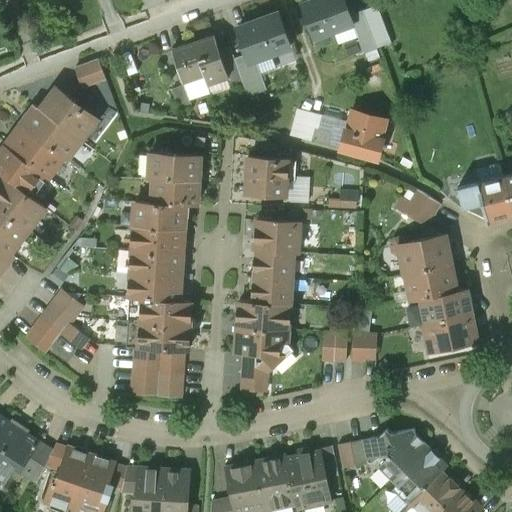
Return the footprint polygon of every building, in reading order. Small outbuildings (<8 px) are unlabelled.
[(348,0),(311,0),(303,3),(314,37),(354,23),(356,23),(353,13),(348,0)] [(379,4),(363,10),(377,47),(392,42),(379,4)] [(363,10),(353,13),(356,23),(354,23),(364,52),(377,47),(363,10)] [(280,12),(239,26),(248,54),(250,60),(291,46),(280,12)] [(223,59),(215,35),(194,42),(207,82),(208,83),(227,76),(228,76),(223,59)] [(194,41),(173,48),(185,84),(186,89),(207,82),(194,42),(194,41)] [(248,54),(236,58),(243,80),(248,96),(261,91),(250,60),(248,54)] [(236,58),(235,55),(223,59),(228,76),(227,76),(230,84),(243,80),(236,58)] [(98,58),(76,66),(83,87),(106,79),(98,58)] [(185,84),(173,88),(179,109),(192,105),(186,89),(185,84)] [(97,119),(55,88),(40,108),(81,140),(97,119)] [(81,140),(40,108),(35,104),(20,124),(63,157),(63,158),(66,160),(81,140)] [(385,120),(353,111),(349,125),(340,123),(338,129),(334,128),(332,134),(329,145),(377,158),(381,140),(379,140),(385,120)] [(319,121),(297,115),(292,134),(313,140),(317,129),(319,121)] [(63,157),(20,124),(5,144),(43,173),(43,174),(48,177),(63,158),(63,157)] [(332,134),(317,129),(313,140),(329,145),(332,134)] [(43,173),(5,144),(0,150),(0,171),(6,176),(28,193),(43,174),(43,173)] [(200,155),(150,152),(149,177),(153,177),(199,180),(200,155)] [(296,159),(248,156),(246,192),(286,194),(287,180),(295,180),(296,159)] [(28,193),(6,176),(0,183),(0,207),(28,229),(46,206),(28,193)] [(511,200),(508,176),(477,183),(478,187),(482,202),(487,221),(511,214),(511,200)] [(199,180),(153,177),(152,201),(185,203),(197,204),(199,180)] [(478,187),(461,191),(465,207),(482,202),(478,187)] [(440,203),(421,191),(418,189),(411,202),(433,214),(440,203)] [(411,202),(402,197),(395,208),(426,226),(433,214),(411,202)] [(185,203),(152,201),(135,200),(134,224),(184,227),(185,203)] [(28,229),(0,207),(0,245),(10,253),(28,229)] [(300,222),(256,219),(255,249),(295,252),(298,253),(300,222)] [(184,227),(134,224),(132,248),(182,251),(184,227)] [(442,234),(408,241),(408,240),(402,237),(395,238),(391,244),(392,251),(398,255),(399,255),(403,274),(405,274),(452,264),(446,237),(442,234)] [(10,253),(0,245),(0,273),(14,256),(10,253)] [(182,251),(132,248),(131,272),(181,275),(182,251)] [(295,252),(255,249),(253,275),(293,277),(295,252)] [(47,277),(57,285),(67,273),(57,264),(47,277)] [(452,264),(405,274),(409,300),(420,298),(419,298),(456,290),(452,264)] [(181,275),(131,272),(129,296),(179,299),(181,275)] [(293,277),(253,275),(251,299),(251,300),(289,303),(292,303),(293,277)] [(456,290),(419,298),(420,298),(426,323),(472,314),(469,301),(471,301),(469,291),(467,292),(467,288),(456,290)] [(64,289),(49,308),(68,323),(83,304),(64,289)] [(179,299),(129,296),(128,320),(190,324),(191,299),(179,299)] [(289,303),(251,300),(251,299),(239,299),(238,325),(288,328),(289,303)] [(68,323),(49,308),(42,318),(61,332),(68,323)] [(472,314),(426,323),(423,323),(429,351),(477,341),(472,314)] [(53,342),(61,332),(42,318),(34,327),(53,342)] [(190,324),(128,320),(126,345),(136,346),(160,347),(184,348),(188,349),(190,324)] [(68,323),(61,332),(80,347),(87,337),(68,323)] [(288,328),(238,325),(236,352),(244,352),(261,353),(273,366),(293,348),(288,342),(287,342),(288,328)] [(46,351),(53,342),(34,327),(27,337),(46,351)] [(336,331),(324,331),(322,358),(334,359),(336,331)] [(366,333),(354,333),(352,358),(365,359),(365,357),(364,357),(366,333)] [(377,334),(366,333),(364,357),(365,357),(376,357),(377,334)] [(160,347),(136,346),(135,357),(160,359),(160,347)] [(184,348),(160,347),(160,359),(183,360),(184,348)] [(261,353),(244,352),(242,376),(267,378),(267,371),(273,366),(261,353)] [(160,359),(135,357),(134,369),(159,371),(160,359)] [(183,360),(160,359),(159,371),(183,372),(183,360)] [(159,371),(134,369),(133,381),(158,383),(159,371)] [(183,372),(159,371),(158,383),(182,384),(183,372)] [(157,395),(158,383),(133,381),(133,394),(157,395)] [(182,384),(158,383),(157,395),(181,396),(182,384)] [(11,422),(0,414),(0,479),(5,483),(15,467),(20,470),(40,440),(26,431),(23,434),(9,425),(11,422)] [(414,428),(391,432),(387,428),(380,435),(362,438),(367,462),(372,461),(374,459),(380,464),(378,466),(392,481),(428,445),(415,432),(414,428)] [(362,438),(350,441),(355,464),(367,462),(362,438)] [(53,449),(40,440),(20,470),(37,481),(53,449)] [(350,441),(338,443),(343,467),(355,464),(350,441)] [(338,474),(332,444),(319,447),(320,449),(321,449),(327,476),(338,474)] [(68,445),(56,480),(52,479),(45,501),(72,510),(92,453),(68,445)] [(428,445),(392,481),(412,500),(442,470),(447,464),(439,456),(440,454),(439,451),(437,449),(434,448),(432,449),(428,445)] [(287,456),(286,456),(296,503),(295,503),(296,507),(331,500),(327,476),(321,449),(320,449),(287,456)] [(92,453),(72,510),(78,511),(102,511),(107,498),(103,496),(115,461),(92,453)] [(286,454),(256,460),(266,508),(265,508),(265,509),(295,503),(296,503),(286,456),(287,456),(286,454)] [(256,460),(225,467),(231,496),(233,511),(243,511),(265,508),(266,508),(256,460)] [(139,467),(127,466),(122,490),(134,492),(137,492),(139,467)] [(161,511),(164,468),(139,467),(137,492),(134,492),(132,511),(161,511)] [(189,470),(164,468),(161,511),(186,511),(187,505),(189,470)] [(450,478),(442,470),(412,500),(409,503),(418,511),(438,511),(461,489),(458,486),(458,485),(450,478)] [(438,511),(477,511),(479,511),(471,503),(473,501),(461,489),(438,511)] [(233,511),(231,496),(211,500),(210,511),(233,511)]
